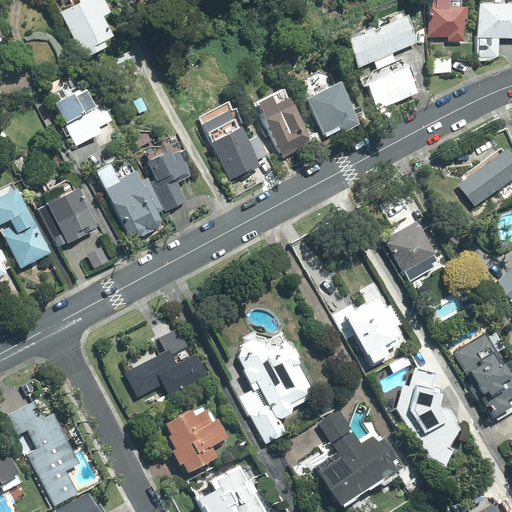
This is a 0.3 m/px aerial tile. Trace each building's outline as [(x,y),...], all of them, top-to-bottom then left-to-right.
[(103,0),(81,0),(58,12),(83,58),(106,46),(103,40),(113,35),(102,15),(109,11),(103,0)] [(447,41),(464,41),(465,6),(449,5),(448,0),(430,0),(431,6),(428,6),(427,37),(448,37),(447,41)] [(511,38),(511,2),(477,2),(477,38),(478,38),(478,57),(498,57),(498,38),(511,38)] [(345,41),(357,68),(373,61),(376,68),(395,60),(392,53),(418,42),(406,14),(345,41)] [(430,59),(431,74),(451,72),(450,57),(430,59)] [(406,65),(367,83),(378,109),(418,92),(406,65)] [(359,123),(339,79),(305,95),(325,139),(359,123)] [(76,146),(101,131),(98,127),(112,119),(102,102),(95,106),(83,85),(53,102),(65,122),(63,123),(76,146)] [(140,95),(131,101),(139,114),(149,108),(140,95)] [(292,103),(263,117),(281,152),(309,138),(292,103)] [(241,127),(212,142),(231,181),(261,166),(241,127)] [(155,179),(151,181),(166,211),(186,200),(177,182),(191,174),(184,160),(188,157),(183,147),(170,153),(168,149),(145,161),(148,165),(143,168),(148,176),(152,174),(155,179)] [(456,184),(473,206),(511,176),(511,156),(505,147),(456,184)] [(110,163),(95,170),(128,237),(136,237),(140,235),(141,236),(153,230),(152,229),(158,226),(161,220),(157,212),(162,209),(146,176),(139,180),(134,170),(118,178),(110,163)] [(20,268),(50,252),(16,187),(0,195),(0,223),(8,219),(16,234),(5,240),(20,268)] [(97,226),(76,187),(37,207),(58,246),(97,226)] [(435,252),(415,220),(382,239),(408,282),(434,267),(437,259),(433,253),(435,252)] [(0,249),(0,275),(7,272),(6,270),(11,267),(1,249),(0,249)] [(511,267),(497,281),(511,297),(511,267)] [(324,295),(338,287),(328,270),(314,278),(324,295)] [(401,342),(375,297),(344,314),(345,316),(336,322),(343,335),(350,331),(368,361),(401,342)] [(168,395),(206,375),(194,353),(175,363),(171,355),(188,345),(178,327),(157,338),(164,351),(124,372),(137,397),(162,384),(168,395)] [(511,410),(511,376),(485,331),(451,351),(494,422),(511,410)] [(252,339),(241,345),(238,357),(254,389),(237,397),(263,447),(287,434),(280,420),(294,413),(292,407),(315,395),(287,340),(268,350),(264,342),(252,339)] [(403,384),(396,409),(423,455),(441,465),(451,448),(447,445),(457,427),(453,420),(455,419),(448,408),(436,404),(441,387),(432,385),(435,372),(414,366),(409,386),(403,384)] [(32,382),(23,387),(27,394),(36,389),(32,382)] [(66,470),(80,463),(53,413),(44,418),(35,400),(4,416),(15,436),(26,430),(36,449),(25,455),(52,506),(78,493),(66,470)] [(163,438),(182,474),(216,456),(210,445),(227,436),(216,417),(211,420),(204,409),(194,414),(190,408),(164,422),(170,434),(163,438)] [(317,470),(339,504),(400,465),(380,434),(375,437),(373,435),(361,442),(340,409),(318,422),(339,456),(317,470)] [(0,484),(20,474),(6,448),(0,451),(0,443),(3,442),(0,436),(0,484)] [(429,480),(417,461),(396,474),(409,493),(429,480)] [(265,511),(238,463),(208,480),(213,489),(196,498),(203,511),(265,511)] [(95,504),(89,492),(51,511),(104,511),(99,502),(95,504)]
